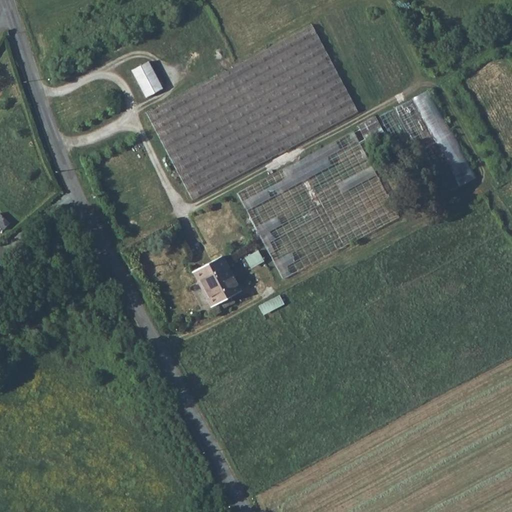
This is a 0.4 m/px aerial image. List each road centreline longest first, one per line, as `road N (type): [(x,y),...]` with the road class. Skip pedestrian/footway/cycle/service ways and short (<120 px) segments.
road 1 (tertiary): [(9,10),(84,206),(245,511)]
road 2 (track): [(343,0),(147,102),(130,120),(117,77),(102,71),(39,97)]
road 3 (track): [(181,211),(409,92),(417,76),(374,0)]
road 4 (track): [(58,146),(130,120),(181,211),(104,247)]
